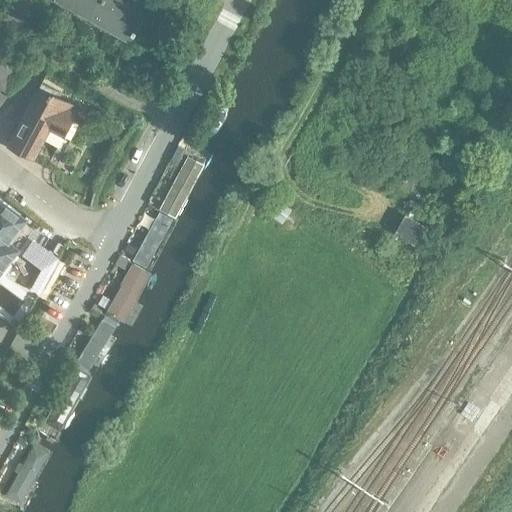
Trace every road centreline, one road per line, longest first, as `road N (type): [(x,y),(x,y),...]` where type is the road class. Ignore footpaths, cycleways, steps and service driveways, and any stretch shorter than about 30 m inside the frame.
road 1 (track): [(114,457),(284,142)]
road 2 (residential): [(116,235),(240,0)]
road 3 (residential): [(0,442),(116,235)]
road 4 (unclassified): [(116,235),(0,160)]
